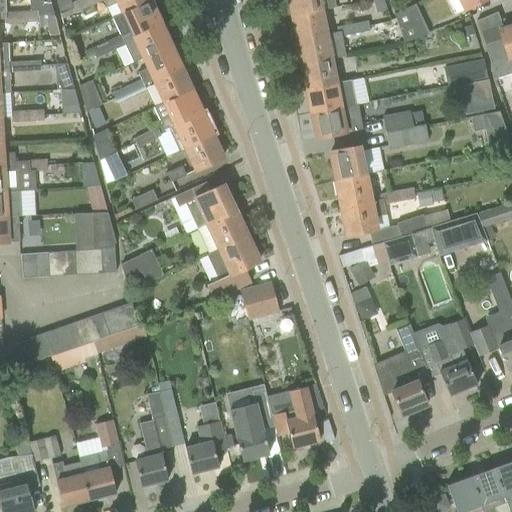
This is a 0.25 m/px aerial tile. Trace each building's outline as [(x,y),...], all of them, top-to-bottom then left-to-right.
[(19,14),(3,15),(2,0),(0,0),(0,20),(4,20),(4,26),(6,26),(23,25),(22,18),(19,18),(19,14)] [(68,0),(60,0),(56,1),(59,13),(72,9),(70,4),(68,0)] [(86,0),(78,0),(70,4),(72,9),(74,15),(87,9),(84,4),(88,2),(86,0)] [(86,0),(88,2),(84,4),(87,9),(103,1),(102,0),(86,0)] [(111,18),(148,1),(148,0),(102,0),(103,1),(111,18)] [(286,1),(284,5),(286,15),(289,17),(292,17),(320,11),(335,8),(333,0),(288,0),(289,1),(286,1)] [(376,14),(386,11),(382,0),(377,0),(372,2),(376,14)] [(462,11),(485,0),(446,0),(453,14),(462,10),(462,11)] [(122,41),(159,24),(148,1),(111,18),(119,36),(122,41)] [(297,41),(325,36),(320,11),(292,17),(297,41)] [(54,15),(37,16),(37,12),(19,14),(19,18),(22,18),(23,25),(37,24),(38,28),(46,28),(48,37),(59,35),(54,15)] [(421,20),(398,29),(403,44),(428,34),(421,20)] [(355,36),(369,33),(367,21),(350,25),(351,30),(354,30),(355,36)] [(131,63),(169,45),(159,24),(122,41),(119,36),(103,43),(103,44),(105,48),(108,47),(111,52),(123,46),(131,63)] [(354,30),(351,30),(350,25),(335,28),(336,33),(337,40),(341,39),(355,36),(354,30)] [(495,80),(511,74),(511,26),(499,31),(501,39),(483,45),(495,80)] [(469,27),(461,30),(463,38),(472,35),(469,27)] [(325,36),(297,41),(302,65),(330,59),(344,56),(341,39),(337,40),(336,33),(325,36)] [(105,48),(103,44),(103,43),(90,49),(95,59),(111,52),(108,47),(105,48)] [(176,60),(181,57),(175,43),(169,45),(131,63),(132,64),(140,60),(145,70),(137,74),(140,80),(111,94),(116,105),(145,91),(143,86),(150,82),(150,83),(180,69),(176,60)] [(306,89),(334,84),(330,59),(302,65),(306,89)] [(482,61),(443,69),(446,86),(485,78),(482,61)] [(23,74),(40,73),(39,62),(25,63),(25,68),(22,69),(23,74)] [(22,69),(25,68),(25,63),(8,64),(6,64),(7,69),(0,69),(0,83),(9,83),(9,75),(23,74),(22,69)] [(160,104),(190,90),(180,69),(150,83),(160,104)] [(91,81),(79,87),(86,112),(101,105),(91,81)] [(334,84),(306,89),(311,114),(339,108),(339,109),(353,106),(348,82),(348,81),(334,84)] [(163,130),(200,113),(190,90),(160,104),(167,117),(158,121),(160,126),(161,125),(163,130)] [(72,91),(59,91),(60,100),(75,100),(72,91)] [(316,139),(360,130),(355,105),(339,109),(339,108),(311,114),(316,139)] [(94,130),(104,126),(98,109),(87,114),(94,130)] [(471,117),(473,130),(484,128),(488,150),(510,146),(499,111),(471,117)] [(29,123),(42,122),(42,112),(25,113),(25,118),(28,117),(29,123)] [(412,128),(409,112),(381,117),(384,134),(412,128)] [(28,117),(25,118),(25,113),(10,114),(10,124),(29,123),(28,117)] [(200,113),(166,129),(177,151),(182,149),(211,135),(200,113)] [(163,130),(161,125),(160,126),(145,133),(147,138),(150,136),(153,141),(165,135),(163,130)] [(387,150),(428,143),(425,125),(412,128),(384,134),(387,150)] [(104,130),(92,136),(99,161),(100,160),(111,155),(115,153),(104,130)] [(150,136),(147,138),(145,133),(131,139),(136,149),(153,141),(150,136)] [(193,172),(222,159),(211,135),(182,149),(193,172)] [(13,153),(1,154),(1,144),(0,143),(0,169),(2,169),(14,168),(13,164),(13,153)] [(335,181),(367,175),(362,146),(330,153),(335,181)] [(100,160),(99,161),(105,185),(125,175),(115,153),(111,155),(100,160)] [(29,173),(45,172),(45,162),(31,163),(31,167),(28,167),(29,173)] [(2,169),(0,169),(0,193),(19,192),(18,173),(29,173),(28,167),(31,167),(31,163),(13,164),(14,168),(2,169)] [(98,188),(100,188),(94,164),(80,165),(86,189),(98,188)] [(170,183),(185,176),(181,167),(166,175),(170,183)] [(341,208),(372,202),(367,175),(335,181),(341,208)] [(185,192),(173,198),(173,199),(177,207),(183,204),(195,230),(204,226),(234,212),(229,201),(232,199),(234,195),(230,187),(225,185),(223,187),(222,186),(208,192),(204,184),(185,192)] [(86,189),(84,189),(87,201),(101,198),(98,188),(86,189)] [(415,200),(414,199),(413,189),(394,193),(395,198),(397,198),(398,203),(415,200)] [(19,192),(0,193),(0,218),(16,218),(20,217),(19,192)] [(395,198),(394,193),(381,195),(382,200),(383,206),(398,203),(397,198),(395,198)] [(383,206),(382,200),(372,202),(341,208),(346,236),(377,230),(375,218),(385,216),(383,206)] [(511,202),(475,214),(476,215),(481,228),(487,226),(489,225),(511,217),(511,202)] [(449,222),(429,228),(433,241),(438,257),(487,242),(485,239),(493,235),(496,233),(493,225),(489,226),(489,225),(487,226),(485,221),(493,218),(490,210),(476,215),(475,214),(449,222)] [(242,221),(239,223),(234,212),(204,226),(216,251),(246,237),(246,236),(248,235),(250,230),(247,223),(242,221)] [(105,214),(90,214),(92,251),(100,250),(113,249),(113,245),(114,245),(105,214)] [(422,215),(395,224),(396,226),(400,238),(407,236),(426,229),(422,217),(422,215)] [(17,223),(16,223),(16,218),(0,218),(0,243),(19,242),(17,223)] [(426,243),(433,241),(429,228),(426,229),(407,236),(400,238),(382,243),(388,266),(417,258),(417,257),(430,253),(426,243)] [(243,270),(258,263),(246,237),(216,251),(206,256),(217,281),(205,286),(212,301),(250,283),(243,270)] [(101,274),(115,273),(113,249),(100,250),(101,274)] [(87,275),(101,274),(100,250),(92,251),(85,251),(87,275)] [(73,276),(87,275),(85,251),(72,252),(73,276)] [(147,283),(162,276),(150,251),(119,265),(121,274),(125,285),(140,273),(147,283)] [(61,277),(73,276),(72,252),(60,253),(61,277)] [(47,278),(61,277),(60,253),(46,254),(47,278)] [(34,279),(47,278),(46,254),(32,255),(34,279)] [(21,280),(34,279),(32,255),(19,255),(21,280)] [(511,308),(498,274),(484,279),(498,314),(485,319),(507,372),(511,370),(511,308)] [(255,318),(278,312),(270,283),(239,292),(251,339),(260,337),(255,318)] [(368,301),(353,308),(359,322),(369,318),(372,311),(368,301)] [(129,304),(114,309),(122,332),(138,326),(130,303),(129,303),(129,304)] [(114,309),(100,314),(108,337),(122,332),(114,309)] [(100,314),(85,319),(94,342),(108,337),(100,314)] [(85,319),(71,324),(79,347),(92,342),(94,342),(85,319)] [(462,350),(471,347),(461,321),(447,326),(451,337),(427,346),(438,375),(439,374),(449,396),(476,385),(462,350)] [(71,324),(57,329),(64,352),(79,347),(71,324)] [(403,351),(372,365),(382,395),(390,391),(401,416),(427,405),(417,383),(427,379),(417,350),(408,324),(394,330),(403,351)] [(95,355),(146,338),(142,326),(123,333),(108,338),(94,343),(92,344),(95,355)] [(57,329),(42,334),(50,357),(64,352),(57,329)] [(42,334),(28,339),(36,362),(49,358),(50,357),(42,334)] [(28,339),(14,344),(22,367),(36,362),(28,339)] [(3,348),(2,348),(4,373),(22,367),(14,344),(3,348)] [(241,389),(263,383),(261,374),(239,379),(241,389)] [(168,382),(156,385),(171,448),(183,445),(168,382)] [(160,451),(171,448),(156,385),(154,385),(156,393),(144,396),(151,422),(138,425),(146,458),(134,461),(141,487),(167,480),(160,451)] [(319,442),(312,414),(305,387),(288,392),(295,419),(286,421),(284,413),(272,417),(277,436),(288,433),(292,449),(319,442)] [(254,404),(228,410),(242,461),(268,455),(262,431),(273,428),(263,389),(251,392),(254,404)] [(111,421),(95,425),(98,438),(100,449),(104,448),(117,445),(111,421)] [(225,450),(220,430),(218,422),(195,428),(199,443),(184,448),(191,474),(218,467),(214,452),(225,450)] [(33,464),(60,457),(55,437),(26,444),(25,444),(37,486),(39,485),(33,464)] [(32,511),(27,488),(37,486),(25,444),(16,445),(18,457),(7,459),(0,460),(0,509),(1,509),(1,511),(32,511)] [(95,454),(77,458),(79,463),(78,463),(89,500),(115,493),(110,474),(110,471),(105,451),(95,454)] [(511,461),(492,469),(505,503),(507,511),(510,511),(511,511),(511,461)] [(78,463),(62,467),(61,462),(51,465),(62,507),(89,500),(78,463)] [(492,469),(468,478),(481,511),(494,511),(493,508),(505,503),(492,469)] [(481,511),(468,478),(447,485),(446,484),(445,484),(455,511),(481,511)]
